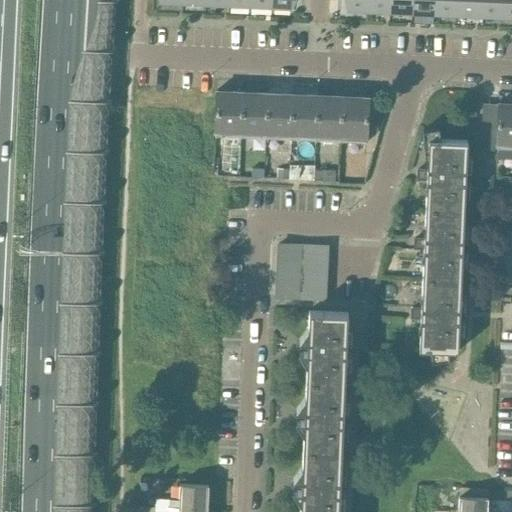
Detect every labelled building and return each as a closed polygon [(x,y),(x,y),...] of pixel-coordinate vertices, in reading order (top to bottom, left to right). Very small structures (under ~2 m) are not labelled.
[(368,9),(368,0),(346,0),(348,8),(368,9)] [(368,0),(368,9),(390,10),(390,0),(368,0)] [(390,0),(390,10),(412,11),(412,0),(390,0)] [(412,0),(412,11),(434,12),(434,0),(412,0)] [(452,13),(456,13),(456,0),(434,0),(434,12),(452,13)] [(456,0),(456,13),(479,14),(479,0),(456,0)] [(479,0),(479,14),(501,15),(501,0),(479,0)] [(511,0),(501,0),(501,15),(511,15),(511,0)] [(215,137),(240,138),(242,92),(234,92),(217,91),(215,137)] [(240,138),(266,139),(268,93),(242,92),(240,138)] [(266,139),(291,140),(292,94),(284,93),(268,93),(266,139)] [(291,140),(315,141),(317,94),(309,94),(292,94),(291,140)] [(343,95),(317,94),(315,141),(341,142),(343,95)] [(343,95),(341,142),(366,143),(367,96),(343,95)] [(511,102),(500,103),(499,102),(498,126),(498,148),(498,149),(511,149),(511,102)] [(482,125),(481,148),(498,148),(498,126),(482,125)] [(464,211),(466,170),(468,141),(440,140),(438,128),(421,131),(428,169),(428,170),(418,170),(418,180),(427,180),(426,209),(464,211)] [(240,151),(239,178),(264,178),(265,152),(240,151)] [(313,180),(314,170),(314,166),(290,165),(289,179),(313,180)] [(314,170),(313,180),(335,181),(336,171),(314,170)] [(511,176),(503,177),(503,189),(511,188),(511,176)] [(461,281),(464,211),(426,209),(424,239),(415,239),(415,249),(424,249),(422,279),(461,281)] [(279,244),(278,257),(302,258),(303,245),(279,244)] [(326,260),(326,249),(327,246),(303,245),(302,258),(326,260)] [(278,257),(278,271),(302,273),(302,258),(278,257)] [(326,274),(326,260),(302,258),(302,273),(326,274)] [(278,271),(277,285),(301,286),(302,273),(278,271)] [(325,288),(326,274),(302,273),(301,286),(325,288)] [(458,351),(460,311),(461,281),(422,279),(421,309),(412,309),(411,319),(420,319),(419,350),(430,350),(432,362),(449,359),(447,351),(458,351)] [(277,285),(277,296),(276,298),(301,299),(301,286),(277,285)] [(325,300),(325,288),(301,286),(301,299),(325,300)] [(309,310),(309,312),(308,330),(298,342),(298,351),(306,364),(306,381),(345,383),(347,312),(309,310)] [(342,453),(345,383),(306,381),(305,399),(295,411),(295,420),(304,433),(303,451),(342,453)] [(339,511),(342,453),(303,451),(302,469),(293,481),(292,490),(301,503),(300,511),(339,511)] [(207,511),(208,486),(179,485),(178,509),(207,511)] [(486,511),(487,499),(459,497),(458,511),(486,511)] [(169,509),(169,508),(169,500),(155,499),(155,508),(169,509)]
